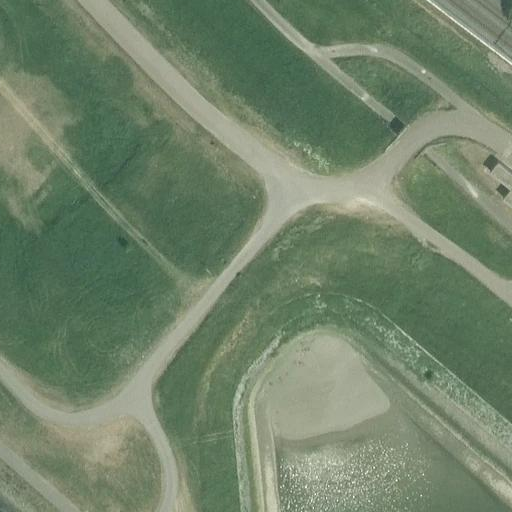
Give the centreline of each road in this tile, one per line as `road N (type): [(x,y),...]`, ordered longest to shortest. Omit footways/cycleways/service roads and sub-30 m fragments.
road 1 (unclassified): [(299,190),(124,398),(158,444),(167,480),(161,511)]
road 2 (track): [(0,87),(203,304)]
road 3 (unclassified): [(299,190),(91,0)]
road 4 (unclassified): [(511,299),(364,184)]
road 5 (unclassified): [(511,143),(474,117),(434,122),(364,184)]
